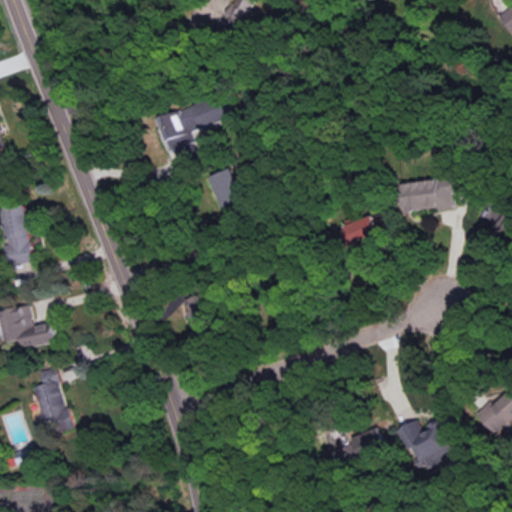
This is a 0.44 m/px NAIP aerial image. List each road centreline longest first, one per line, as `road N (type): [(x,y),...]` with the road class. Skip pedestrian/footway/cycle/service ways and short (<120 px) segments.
road 1 (tertiary): [(12,0),(170,395)]
road 2 (residential): [(176,409),(435,308)]
road 3 (tertiary): [(200,511),(170,395)]
